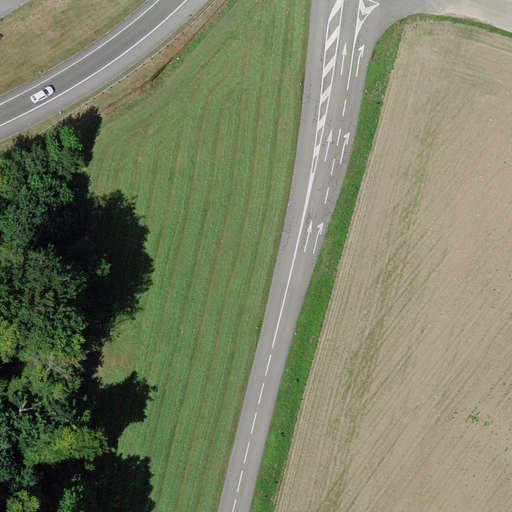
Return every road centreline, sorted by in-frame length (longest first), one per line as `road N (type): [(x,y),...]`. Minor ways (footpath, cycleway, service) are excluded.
road 1 (secondary): [(337,0),(309,191),(233,511)]
road 2 (motorway): [(0,115),(98,60),(172,0)]
